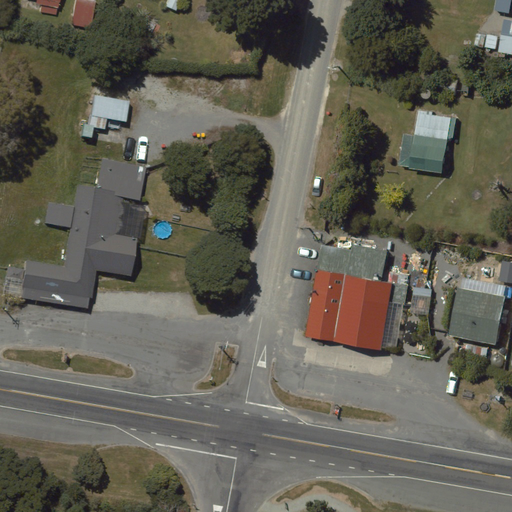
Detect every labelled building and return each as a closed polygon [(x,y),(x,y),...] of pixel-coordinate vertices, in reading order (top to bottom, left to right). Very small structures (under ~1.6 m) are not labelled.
[(36,12),(58,14),(59,0),(37,0),(37,4),(36,12)] [(90,25),(89,0),(73,0),(74,26),(90,25)] [(511,15),(511,0),(496,0),(493,12),(511,18),(511,15)] [(511,34),(487,34),(487,48),(500,48),(500,61),(511,61),(511,34)] [(103,128),(103,118),(118,118),(118,121),(126,121),(126,100),(93,99),(93,120),(79,119),(79,128),(86,128),(86,136),(92,136),(92,128),(103,128)] [(408,137),(405,165),(444,169),(449,117),(420,114),(418,138),(408,137)] [(88,184),(93,159),(70,155),(65,178),(47,174),(31,257),(0,251),(0,276),(67,290),(72,261),(98,266),(106,229),(90,226),(98,186),(88,184)] [(375,247),(295,232),(277,326),(357,341),(375,247)] [(482,292),(428,282),(419,328),(473,338),(482,292)]
